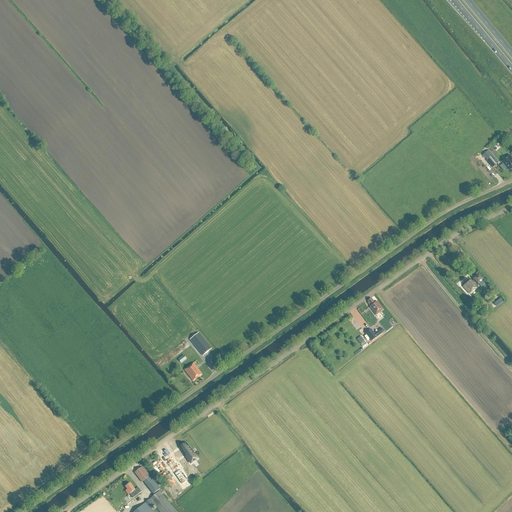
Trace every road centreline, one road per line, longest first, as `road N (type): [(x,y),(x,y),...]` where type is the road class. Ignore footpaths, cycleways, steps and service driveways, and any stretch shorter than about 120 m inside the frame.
road 1 (unclassified): [(23,511),(429,221),(511,181)]
road 2 (unclassified): [(67,511),(435,247),(511,207)]
